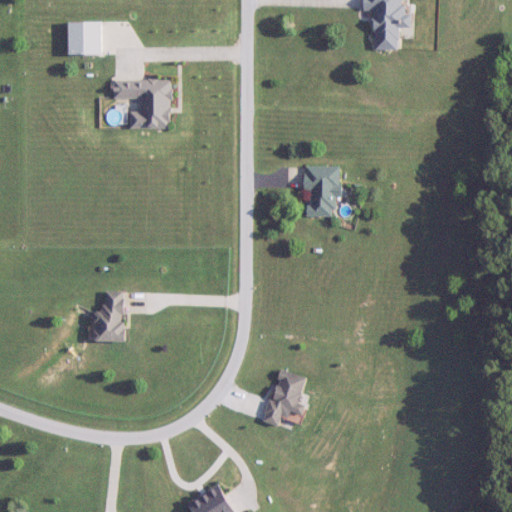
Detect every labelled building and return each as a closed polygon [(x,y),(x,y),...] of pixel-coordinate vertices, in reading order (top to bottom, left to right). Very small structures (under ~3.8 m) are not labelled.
[(375,50),(398,50),(399,28),(411,28),(411,15),(403,15),(403,0),(363,0),(364,11),(376,11),(375,50)] [(131,128),(172,129),(172,80),(114,79),(113,99),(139,99),(139,109),(132,109),(131,128)] [(340,199),(340,167),(307,167),(306,217),(335,218),(335,199),(340,199)] [(95,341),(122,341),(122,293),(106,293),(106,313),(95,313),(95,341)] [(265,423),(278,427),(280,418),(301,423),(305,406),(299,405),(306,378),(278,371),(265,423)] [(190,511),(234,511),(217,485),(186,505),(190,511)]
